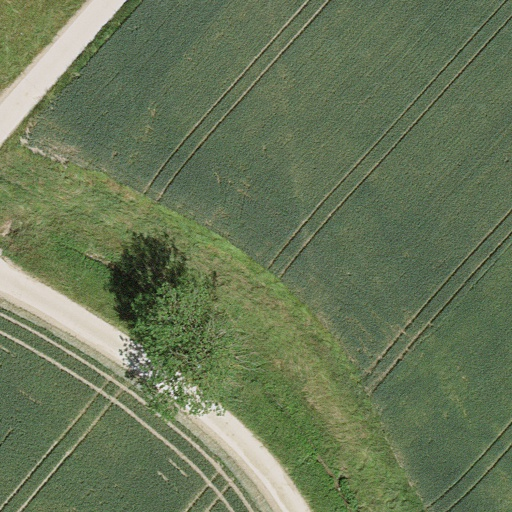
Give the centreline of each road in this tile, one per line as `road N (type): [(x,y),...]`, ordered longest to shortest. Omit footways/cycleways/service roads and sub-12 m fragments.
road 1 (track): [(0,256),(145,354),(258,451),(300,511)]
road 2 (track): [(118,0),(0,134)]
